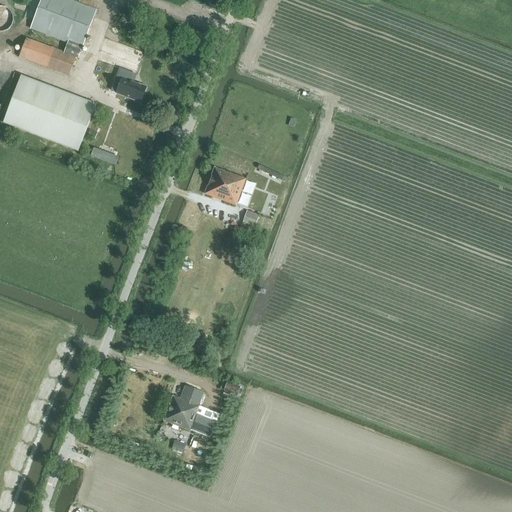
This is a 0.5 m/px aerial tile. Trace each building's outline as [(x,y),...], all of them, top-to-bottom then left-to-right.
[(64,52),(26,38),(19,57),(69,76),(76,58),(79,58),(97,10),(72,0),(41,0),(30,29),(68,43),(64,52)] [(15,20),(15,19),(14,15),(13,12),(11,11),(9,9),(7,7),(2,6),(0,6),(0,32),(1,32),(4,32),(6,32),(10,29),(12,27),(13,25),(14,22),(15,20)] [(114,16),(107,35),(113,37),(120,18),(114,16)] [(120,69),(116,80),(121,82),(117,94),(140,103),(146,87),(134,83),(136,75),(120,69)] [(21,76),(3,123),(78,151),(96,104),(21,76)] [(288,126),(293,128),(296,120),(291,118),(288,126)] [(97,133),(90,130),(87,136),(95,139),(97,133)] [(215,168),(205,194),(235,206),(246,180),(215,168)] [(255,228),(260,217),(247,211),(242,222),(255,228)] [(226,383),(224,391),(236,395),(239,388),(226,383)] [(181,400),(174,397),(164,421),(191,431),(191,430),(210,438),(216,422),(196,414),(204,394),(186,387),(181,400)] [(175,440),(172,448),(183,451),(186,444),(175,440)]
